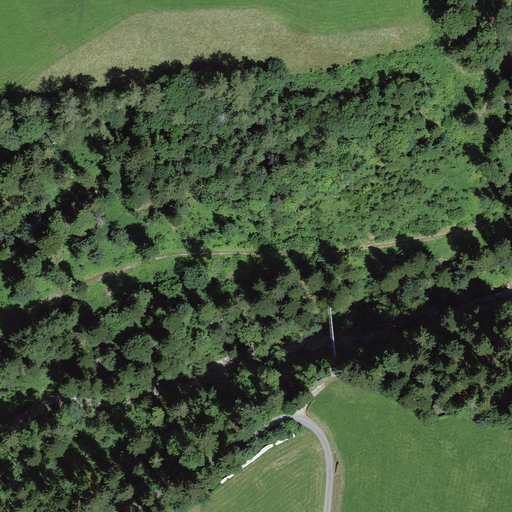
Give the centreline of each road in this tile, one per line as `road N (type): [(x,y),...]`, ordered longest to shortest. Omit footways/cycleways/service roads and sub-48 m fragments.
road 1 (track): [(0,316),(154,258),(320,250)]
road 2 (residential): [(326,511),(324,441),(312,425),(288,419),(124,511)]
road 3 (track): [(320,250),(511,223)]
